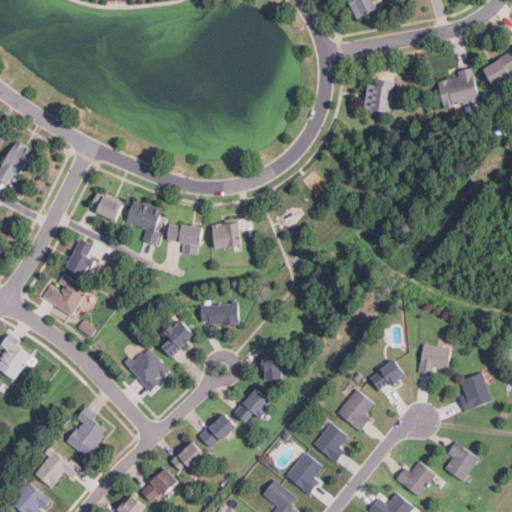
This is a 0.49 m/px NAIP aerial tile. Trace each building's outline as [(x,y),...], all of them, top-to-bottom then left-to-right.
[(352,0),(360,17),(381,7),(377,0),(352,0)] [(511,76),(511,51),(486,68),(497,86),(511,76)] [(475,67),(460,70),(461,76),(440,80),(446,108),(482,100),(475,67)] [(394,112),(399,81),(373,77),(368,107),(394,112)] [(0,146),(9,136),(0,129),(0,146)] [(37,150),(21,139),(0,169),(0,176),(13,185),(37,150)] [(93,208),(119,220),(126,202),(100,191),(93,208)] [(129,223),(148,228),(145,240),(159,243),(169,209),(135,200),(129,223)] [(215,223),(216,247),(244,246),(244,222),(215,223)] [(186,252),(203,253),(204,225),(172,223),(171,240),(186,241),(186,252)] [(68,266),(89,277),(99,258),(91,253),(96,244),(83,237),(68,266)] [(90,288),(66,273),(58,287),(53,284),(45,296),(74,314),(90,288)] [(204,302),(204,324),(241,324),(241,302),(204,302)] [(199,334),(184,317),(167,332),(172,337),(164,346),(174,357),(199,334)] [(93,328),(81,318),(75,326),(88,335),(93,328)] [(0,353),(0,365),(12,377),(31,356),(13,339),(0,353)] [(435,373),(436,366),(450,368),(453,347),(424,343),(421,371),(435,373)] [(128,364),(151,390),(173,372),(150,345),(128,364)] [(265,347),(266,379),(286,378),(284,346),(265,347)] [(409,374),(399,359),(373,375),(383,392),(409,374)] [(494,399),(484,371),(459,381),(470,409),(494,399)] [(253,412),(262,420),(277,403),(259,386),(238,410),(247,418),(253,412)] [(367,413),(376,403),(360,388),(340,410),(362,430),(373,419),(367,413)] [(66,439),(90,457),(114,426),(89,408),(66,439)] [(240,426),(229,412),(201,434),(213,448),(240,426)] [(343,445),(351,436),(334,421),(316,442),(338,462),(348,451),(343,445)] [(175,461),(190,476),(211,456),(196,440),(175,461)] [(448,468),(466,479),(481,456),(457,441),(449,453),(455,457),(448,468)] [(75,480),(83,470),(56,447),(36,470),(54,485),(64,472),(75,480)] [(314,493),(324,479),(316,473),(322,465),(306,452),(289,475),(314,493)] [(413,471),(408,466),(399,477),(421,495),(439,474),(422,460),(413,471)] [(157,505),(181,481),(168,467),(144,491),(157,505)] [(293,511),(303,500),(277,478),(265,492),(280,505),(273,511),(293,511)] [(24,511),(45,511),(55,499),(28,480),(12,504),(24,511)] [(389,503),(381,497),(372,508),(376,511),(412,511),(417,506),(399,491),(389,503)] [(142,511),(149,505),(136,494),(120,511),(142,511)]
